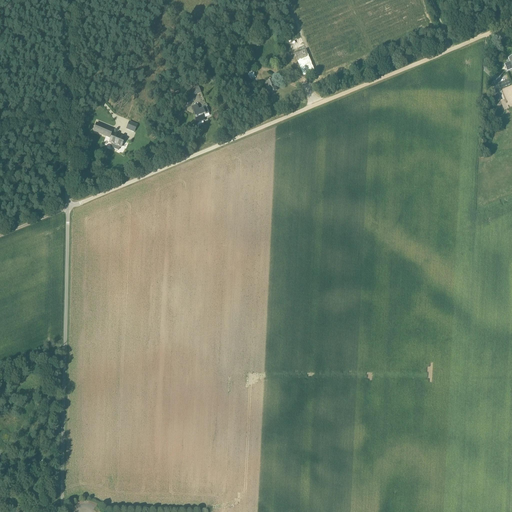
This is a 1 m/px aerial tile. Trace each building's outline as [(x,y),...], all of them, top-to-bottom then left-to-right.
[(295,54),(304,76),(310,74),(311,77),(316,74),(306,50),(295,54)] [(349,61),(350,64),(365,57),(364,54),(349,61)] [(369,56),(350,64),(351,68),(370,60),(369,56)] [(250,80),(253,79),(256,77),(253,71),(247,74),(250,80)] [(267,82),(268,85),(266,86),(267,90),(269,89),(271,93),(277,91),(273,80),(267,82)] [(500,89),(510,85),(508,80),(498,83),(500,89)] [(184,97),(187,96),(188,98),(201,93),(198,86),(185,91),(185,90),(182,91),(184,97)] [(198,105),(192,108),(196,118),(195,118),(197,123),(205,120),(203,115),(209,113),(207,108),(204,109),(203,108),(199,110),(198,105)] [(137,125),(129,122),(126,129),(134,132),(137,125)] [(120,137),(113,134),(109,143),(112,144),(111,147),(118,150),(119,147),(121,147),(124,139),(127,140),(128,137),(121,134),(120,137)]
